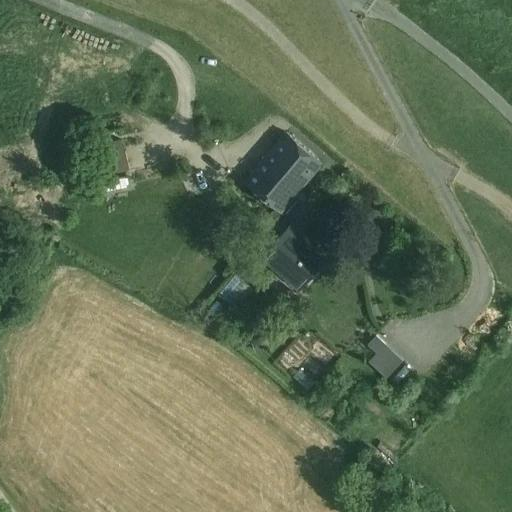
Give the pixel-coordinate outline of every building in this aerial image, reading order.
[(288,131),(246,180),(282,211),(282,210),(301,189),(324,161),(288,131)] [(101,133),(93,135),(95,145),(103,143),(101,133)] [(103,143),(95,145),(98,156),(106,154),(111,174),(131,169),(123,139),(103,143)] [(301,189),(282,210),(295,221),(313,200),(301,189)] [(328,256),(291,224),(264,255),(278,267),(283,262),(305,281),(300,286),(301,287),(328,256)] [(378,332),(368,342),(377,350),(369,358),(384,373),(402,356),(378,332)]
